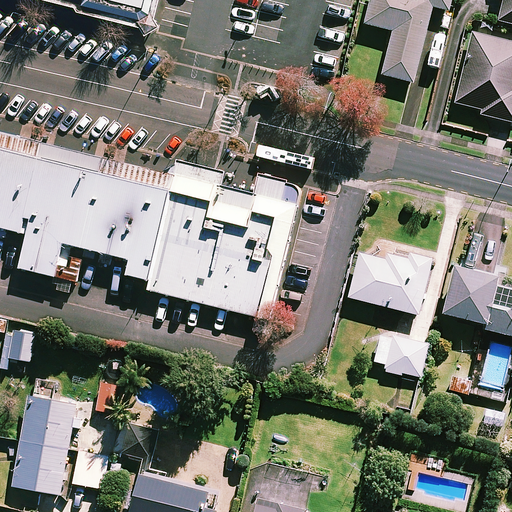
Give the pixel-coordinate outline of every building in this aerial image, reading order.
[(60,0),(84,6),(82,13),(140,27),(150,21),(155,0),(60,0)] [(453,0),(373,0),(367,27),(395,34),(384,78),(415,86),(434,10),(450,14),(453,0)] [(511,0),(497,0),(505,2),(499,23),(511,26),(511,0)] [(511,36),(476,28),(457,106),(483,112),(482,117),(511,124),(511,36)] [(175,197),(0,155),(0,232),(28,239),(22,260),(60,269),(64,249),(131,265),(127,280),(153,286),(175,197)] [(258,319),(280,223),(175,197),(153,286),(151,293),(258,319)] [(433,264),(392,254),(389,263),(362,256),(351,300),(420,317),(433,264)] [(500,282),(457,271),(445,318),(486,328),(485,332),(511,338),(511,292),(498,289),(500,282)] [(13,322),(0,318),(0,337),(9,340),(13,322)] [(37,336),(15,333),(10,360),(32,364),(37,336)] [(429,347),(382,335),(374,368),(421,379),(429,347)] [(474,381),(453,377),(450,392),(471,396),(474,381)] [(131,389),(103,385),(98,412),(126,417),(131,389)] [(15,490),(62,498),(74,431),(83,432),(85,420),(76,418),(77,408),(30,400),(15,490)] [(116,455),(144,461),(136,501),(133,511),(218,511),(222,498),(173,487),(175,476),(152,471),(160,434),(122,426),(116,455)] [(110,459),(81,453),(74,485),(104,491),(110,459)] [(260,500),(257,511),(310,511),(311,511),(260,500)]
